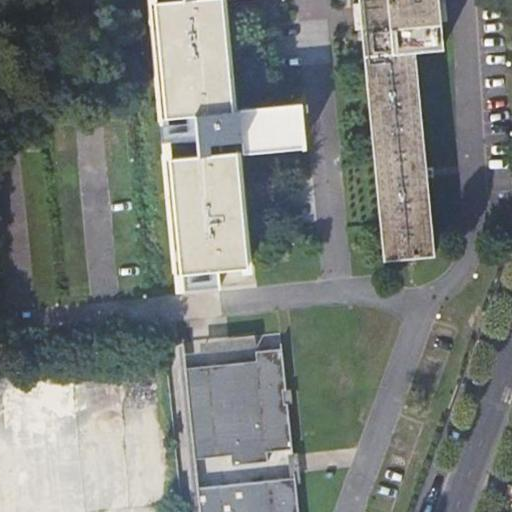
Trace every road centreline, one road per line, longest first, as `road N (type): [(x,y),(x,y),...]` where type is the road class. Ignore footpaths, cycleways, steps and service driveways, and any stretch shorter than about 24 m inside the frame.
road 1 (residential): [(463,0),(476,219),(466,262),(447,290),(415,304),(339,292),(19,324)]
road 2 (secondary): [(511,326),(444,511)]
